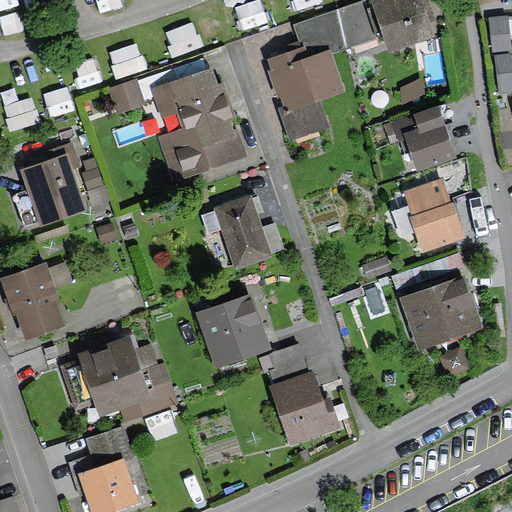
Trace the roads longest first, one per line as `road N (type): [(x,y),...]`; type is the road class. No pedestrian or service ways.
road 1 (residential): [(238,63),(375,456)]
road 2 (residential): [(375,456),(511,384)]
road 3 (residential): [(0,383),(47,511)]
road 4 (residential): [(259,511),(375,456)]
